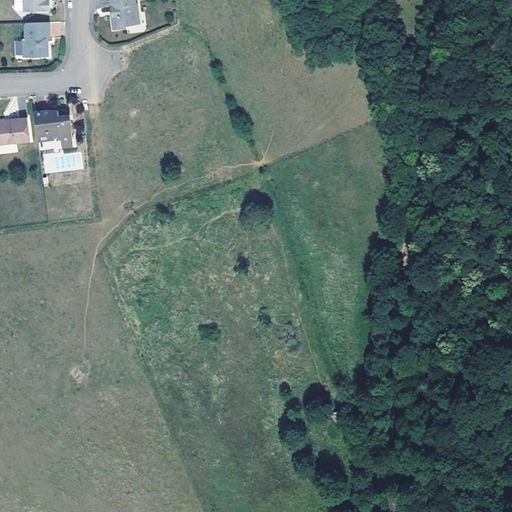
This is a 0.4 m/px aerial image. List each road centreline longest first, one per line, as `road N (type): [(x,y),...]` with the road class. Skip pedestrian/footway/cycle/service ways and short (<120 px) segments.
road 1 (track): [(402,511),(389,450),(388,370),(419,161),(421,79),(443,0)]
road 2 (residential): [(0,87),(86,84),(84,0)]
